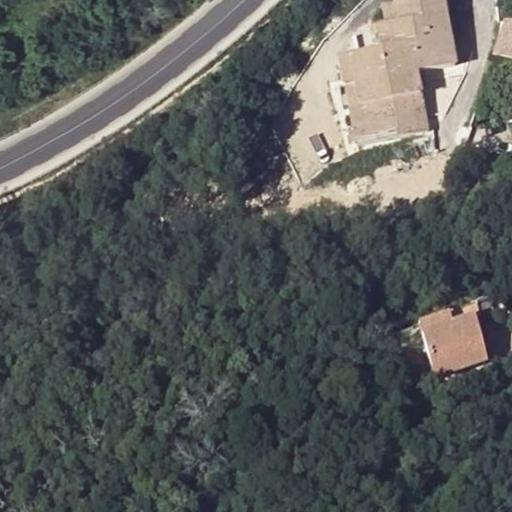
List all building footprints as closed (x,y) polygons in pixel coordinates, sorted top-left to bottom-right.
[(426,0),(381,9),(384,28),(378,30),(382,53),(338,61),(354,146),(425,133),(415,75),(455,68),(441,0),(426,0)] [(384,28),(381,9),(374,10),(378,30),(384,28)] [(511,36),(497,34),(493,57),(511,60),(511,36)] [(469,311),(418,329),(421,338),(472,321),(469,311)] [(434,378),(485,362),(472,321),(421,338),(434,378)]
